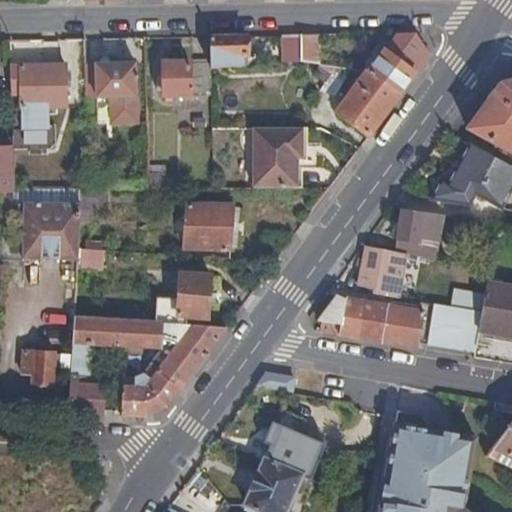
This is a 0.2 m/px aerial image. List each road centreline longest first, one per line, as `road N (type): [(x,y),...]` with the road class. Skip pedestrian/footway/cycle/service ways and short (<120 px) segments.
road 1 (residential): [(489,25),(440,11),(0,18)]
road 2 (tertiary): [(258,341),(489,25)]
road 3 (residential): [(511,384),(258,341)]
road 4 (residential): [(0,435),(180,445)]
road 5 (tertiary): [(180,445),(258,341)]
